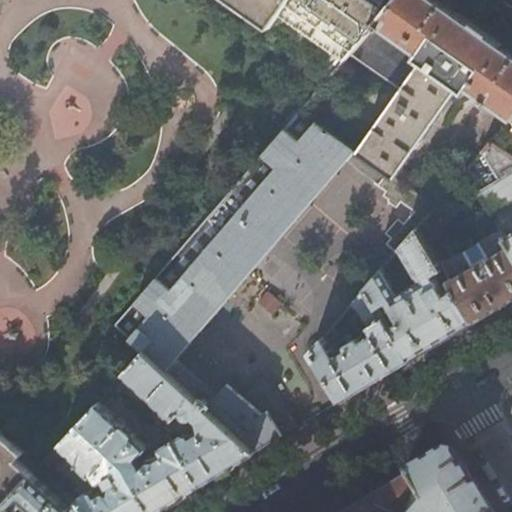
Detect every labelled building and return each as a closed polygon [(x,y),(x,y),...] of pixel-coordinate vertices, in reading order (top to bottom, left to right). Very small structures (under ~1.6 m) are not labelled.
[(243,0),(275,22),(290,0),(243,0)] [(351,52),(388,9),(375,0),(290,0),(275,22),(269,30),(333,73),(351,52)] [(511,115),(511,53),(496,42),(436,0),(395,0),(388,9),(351,52),(402,88),(359,149),(385,168),(396,176),(452,94),(458,99),(467,95),(467,97),(469,97),(469,95),(469,93),(469,92),(470,89),(472,87),(486,97),(484,100),(488,103),(490,100),(511,115)] [(511,117),(492,141),(511,155),(511,117)] [(228,383),(216,395),(175,355),(348,156),(356,147),(317,119),(300,138),(286,127),(136,302),(148,315),(131,336),(131,337),(147,352),(256,451),(272,441),(281,436),(267,412),(261,414),(228,383)] [(468,169),(502,228),(511,244),(511,155),(492,141),(468,169)] [(359,149),(356,147),(348,156),(379,180),(384,174),(382,173),(385,168),(359,149)] [(420,226),(436,205),(396,176),(385,168),(382,173),(384,174),(379,180),(378,181),(387,187),(384,191),(394,199),(392,200),(401,206),(405,201),(417,209),(406,223),(400,218),(388,233),(393,238),(388,244),(397,252),(401,247),(420,226)] [(452,216),(440,203),(436,205),(420,226),(429,242),(452,216)] [(401,247),(421,279),(398,293),(383,268),(367,288),(379,307),(389,301),(401,321),(391,327),(410,359),(441,341),(475,320),(456,287),(446,293),(435,274),(445,268),(442,264),(429,242),(420,226),(401,247)] [(482,262),(481,260),(471,267),(462,252),(442,264),(445,268),(456,287),(475,320),(504,303),(511,297),(511,244),(502,228),(481,240),(482,242),(478,244),(481,250),(485,247),(491,256),(482,262)] [(395,266),(401,259),(395,254),(389,262),(395,266)] [(374,333),(362,341),(359,336),(353,340),(350,334),(343,338),(349,349),(335,357),(327,343),(332,340),(328,333),(313,351),(341,400),(376,379),(382,376),(410,359),(391,327),(379,307),(367,288),(352,305),(360,310),(374,333)] [(228,467),(256,451),(147,352),(126,374),(175,419),(182,412),(189,418),(195,418),(197,420),(199,430),(194,433),(187,432),(175,439),(202,483),(228,467)] [(413,366),(410,359),(382,376),(386,382),(413,366)] [(251,385),(267,408),(280,400),(263,376),(251,385)] [(137,435),(125,424),(124,425),(100,403),(80,425),(123,464),(154,511),(182,495),(202,483),(175,439),(161,447),(160,450),(162,455),(156,458),(151,459),(143,466),(139,460),(149,449),(138,439),(137,435)] [(97,494),(95,490),(91,489),(80,495),(79,500),(87,511),(154,511),(123,464),(80,425),(61,446),(80,464),(81,467),(87,474),(92,474),(98,484),(109,478),(111,481),(108,482),(111,486),(109,492),(103,490),(97,494)] [(18,461),(24,454),(0,432),(0,509),(33,474),(18,461)] [(62,456),(56,450),(42,465),(48,471),(62,456)] [(426,506),(421,511),(491,511),(487,506),(459,458),(443,454),(434,460),(408,475),(409,476),(407,477),(426,506)] [(72,511),(68,511),(67,511),(68,506),(33,474),(0,509),(0,511),(87,511),(79,500),(73,508),(72,511)] [(374,497),(347,511),(421,511),(426,506),(407,477),(374,497)]
